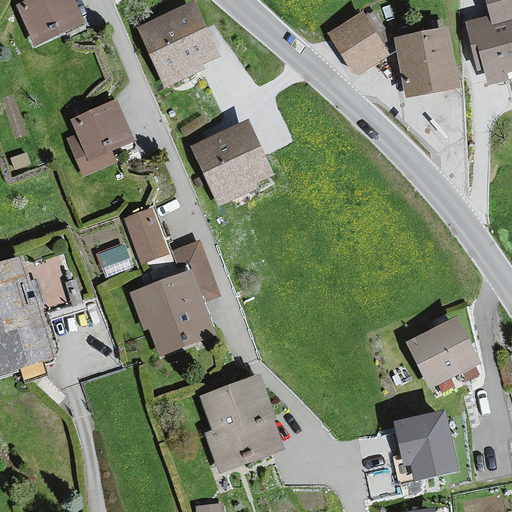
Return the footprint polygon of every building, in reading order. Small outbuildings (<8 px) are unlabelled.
[(80,0),(40,0),(21,9),(39,48),(92,23),(80,0)] [(481,19),(498,89),(511,85),(511,0),(496,0),(500,14),(481,19)] [(204,4),(144,32),(170,86),(230,58),(204,4)] [(372,14),(336,35),(361,78),(397,57),(372,14)] [(457,34),(404,43),(413,99),(467,90),(457,34)] [(126,106),(77,125),(81,134),(69,138),(86,178),(122,163),(117,151),(140,141),(126,106)] [(253,122),(194,148),(221,206),(277,181),(253,122)] [(19,127),(2,133),(10,155),(28,148),(19,127)] [(158,209),(127,221),(144,265),(175,253),(158,209)] [(177,274),(131,293),(159,363),(218,339),(203,304),(220,298),(200,249),(171,260),(177,274)] [(32,264),(0,272),(0,378),(57,365),(32,264)] [(454,318),(409,341),(430,383),(475,360),(454,318)] [(261,381),(205,401),(230,472),(286,452),(261,381)] [(442,410),(396,422),(404,460),(412,459),(415,477),(455,467),(442,410)]
